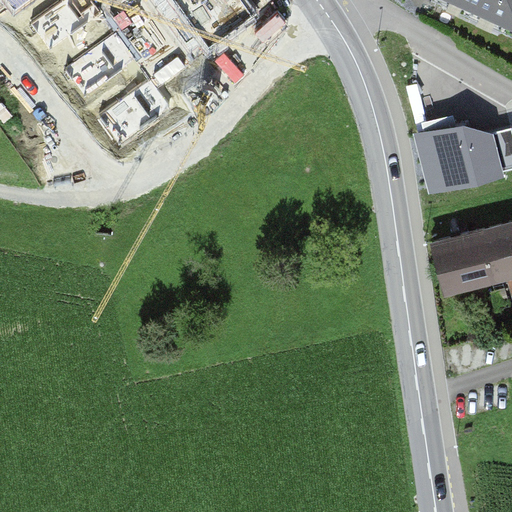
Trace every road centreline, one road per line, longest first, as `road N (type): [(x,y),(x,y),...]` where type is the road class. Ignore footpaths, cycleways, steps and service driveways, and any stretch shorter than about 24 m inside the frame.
road 1 (secondary): [(436,511),(387,163),(362,74),(320,3)]
road 2 (track): [(0,195),(43,204),(122,193),(205,156),(320,3)]
road 3 (track): [(511,90),(395,21),(320,3)]
